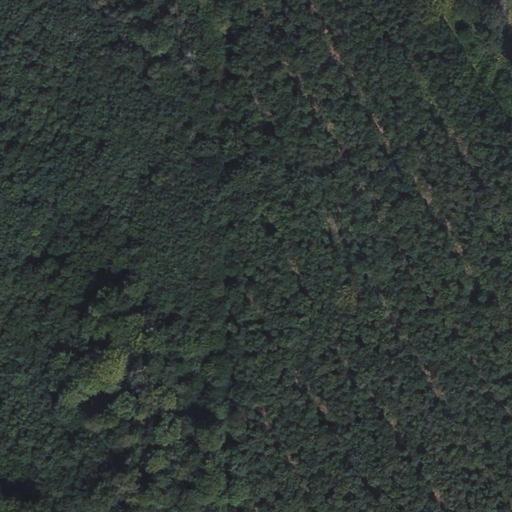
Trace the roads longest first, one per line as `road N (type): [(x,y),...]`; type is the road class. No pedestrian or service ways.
road 1 (unknown): [(229,511),(227,0)]
road 2 (track): [(0,270),(104,511)]
road 3 (track): [(440,0),(511,110)]
